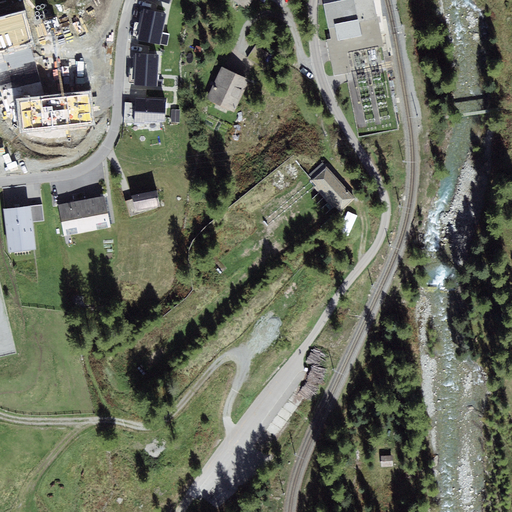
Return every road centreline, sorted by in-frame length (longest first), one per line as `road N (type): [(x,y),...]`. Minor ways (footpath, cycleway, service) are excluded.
road 1 (residential): [(314,0),(317,62),(384,196),(384,226),(317,330),(190,495)]
road 2 (track): [(0,414),(156,425),(227,357),(244,366),(226,417),(239,433)]
road 3 (residential): [(131,0),(118,115),(106,149),(77,172),(0,182)]
